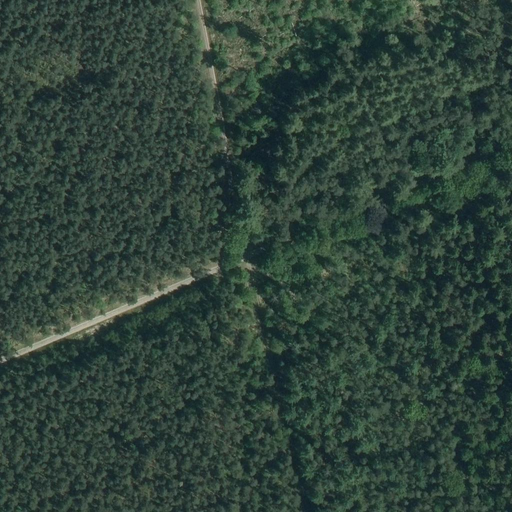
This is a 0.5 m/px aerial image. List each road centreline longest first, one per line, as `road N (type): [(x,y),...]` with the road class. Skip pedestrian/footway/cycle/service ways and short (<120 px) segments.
road 1 (track): [(306,511),(245,257)]
road 2 (track): [(233,188),(198,0)]
